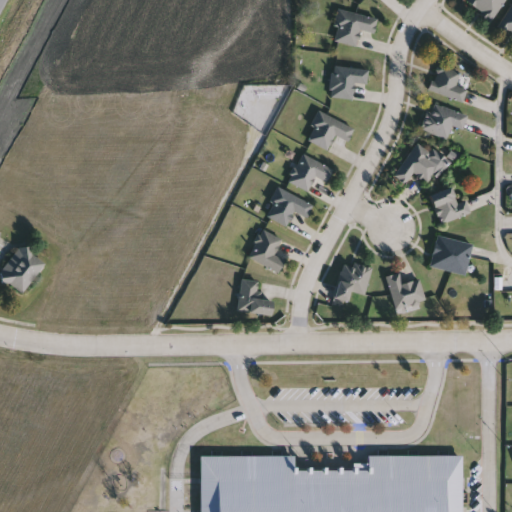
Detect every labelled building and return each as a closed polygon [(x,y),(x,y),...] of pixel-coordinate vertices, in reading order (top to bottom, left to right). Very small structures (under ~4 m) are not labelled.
[(506,0),(491,21),(466,1),(466,0),(506,0)] [(511,35),(498,26),(511,4),(511,35)] [(332,41),(340,9),(378,19),(374,34),(361,31),(357,47),(332,41)] [(456,86),(467,89),(463,101),(429,91),(437,65),(460,72),(456,86)] [(353,99),(330,97),(333,66),(369,69),(367,85),(354,83),(353,99)] [(467,115),(462,129),(452,126),(447,139),(421,129),(431,102),(467,115)] [(354,129),(347,141),(336,135),(327,150),(306,139),(320,111),(354,129)] [(416,144),(442,163),(428,182),(414,172),(405,184),(394,175),(416,144)] [(288,182),(302,153),(333,168),(327,182),(315,176),(308,191),(288,182)] [(440,224),(430,194),(451,187),(456,202),(466,199),(471,213),(440,224)] [(265,216),(278,188),(314,204),(308,217),(294,211),(287,226),(265,216)] [(275,255),(285,260),(279,273),(248,257),(262,229),(282,239),(275,255)] [(466,275),(430,267),(437,236),(473,243),(466,275)] [(23,294),(0,277),(0,273),(21,245),(46,262),(23,294)] [(365,295),(351,291),(348,302),(334,298),(344,261),(372,268),(365,295)] [(426,300),(396,308),(386,276),(400,272),(403,283),(419,278),(426,300)] [(257,298),(272,300),(270,315),(238,311),(242,279),(259,281),(257,298)] [(197,511),(197,456),(291,455),(291,470),(349,470),(349,463),(364,463),(364,455),(458,455),(458,511),(197,511)]
